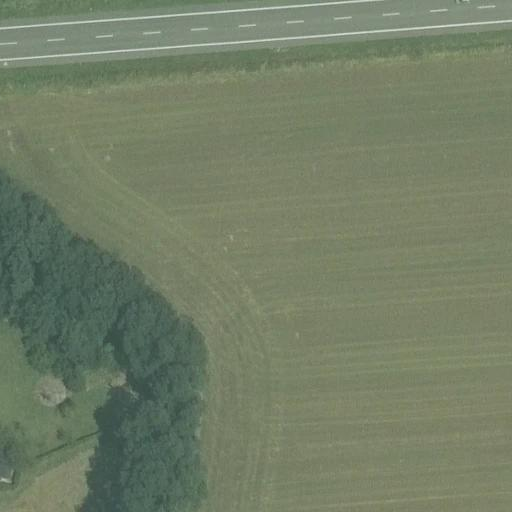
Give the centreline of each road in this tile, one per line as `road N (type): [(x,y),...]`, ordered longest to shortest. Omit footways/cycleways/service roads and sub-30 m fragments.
road 1 (secondary): [(0,45),(511,6)]
road 2 (unclassified): [(174,511),(191,407),(168,340),(143,313),(0,213)]
